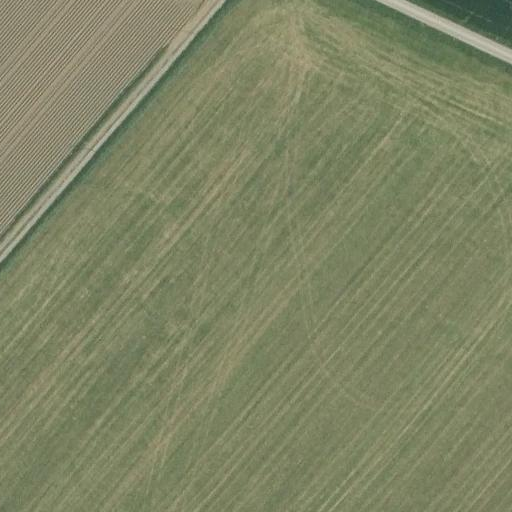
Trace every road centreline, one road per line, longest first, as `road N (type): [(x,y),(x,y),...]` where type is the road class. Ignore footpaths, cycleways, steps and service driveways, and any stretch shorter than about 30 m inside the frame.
road 1 (track): [(218,0),(0,255)]
road 2 (unclassified): [(384,0),(511,59)]
